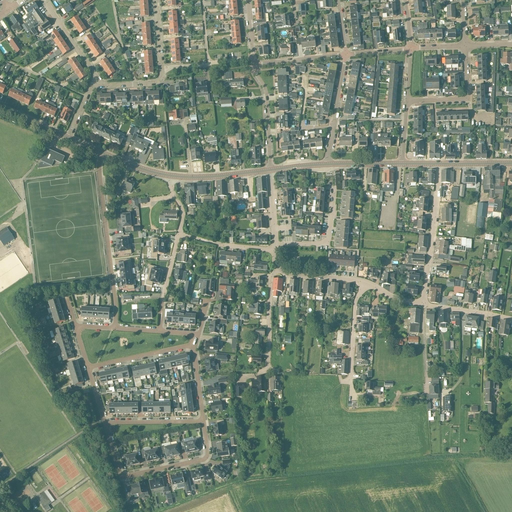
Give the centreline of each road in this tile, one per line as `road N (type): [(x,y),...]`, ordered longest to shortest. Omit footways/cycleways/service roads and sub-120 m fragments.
road 1 (residential): [(102,153),(116,328)]
road 2 (residential): [(104,423),(127,476),(206,457),(203,421)]
road 3 (residential): [(95,79),(159,80),(156,0)]
road 4 (residential): [(422,305),(437,163)]
